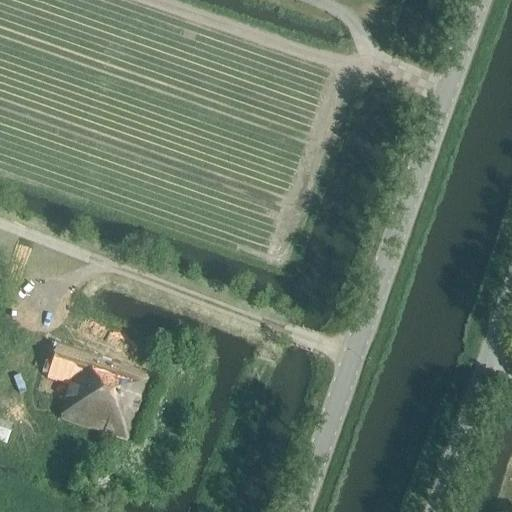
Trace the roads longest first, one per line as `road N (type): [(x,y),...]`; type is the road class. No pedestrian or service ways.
road 1 (tertiary): [(298,511),(478,0)]
road 2 (unclassified): [(437,511),(511,300)]
